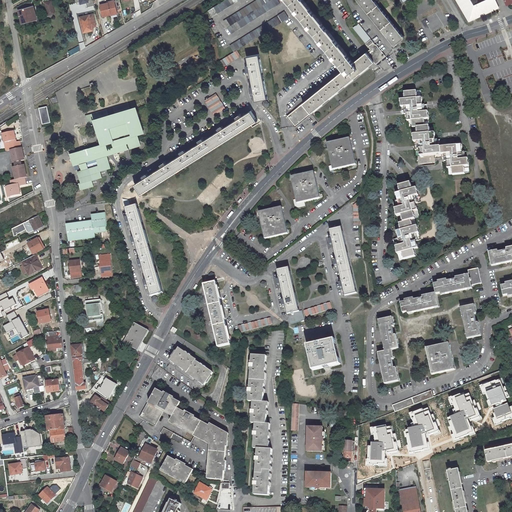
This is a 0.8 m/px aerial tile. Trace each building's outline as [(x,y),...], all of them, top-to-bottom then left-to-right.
[(52,0),(47,0),(46,1),(49,12),(55,11),(52,0)] [(223,0),(207,10),(211,17),(238,0),(223,0)] [(276,0),(256,0),(223,20),(231,33),(279,3),(276,0)] [(301,0),(285,0),(343,71),(287,116),(294,126),(374,62),(367,54),(366,52),(353,63),(301,0)] [(359,0),(394,45),(404,37),(375,0),(359,0)] [(469,0),(455,0),(468,21),(498,8),(494,0),(489,0),(473,7),(469,0)] [(113,14),(118,12),(115,1),(109,3),(108,2),(101,4),(104,17),(111,15),(111,13),(113,13),(113,14)] [(27,3),(19,5),(23,21),(38,16),(35,5),(28,7),(27,3)] [(284,12),(229,45),(232,52),(236,50),(288,18),(284,12)] [(94,14),(81,17),(85,33),(94,30),(93,26),(96,25),(94,14)] [(81,45),(85,43),(79,24),(74,25),(81,45)] [(371,51),(367,54),(374,62),(376,64),(386,56),(376,44),(375,45),(360,26),(355,30),(371,51)] [(241,55),(248,51),(245,46),(238,50),(241,55)] [(218,60),(222,66),(240,56),(236,50),(232,52),(218,60)] [(258,55),(246,57),(248,67),(246,66),(247,71),(249,70),(253,89),(250,88),(251,93),(253,92),(255,102),(267,99),(258,55)] [(424,127),(423,120),(428,119),(426,105),(421,106),(420,98),(416,99),(415,92),(403,93),(404,100),(400,101),(401,115),(406,114),(407,122),(411,121),(412,128),(417,128),(418,135),(413,135),(415,150),(420,149),(421,156),(441,154),(442,161),(447,161),(448,168),(452,168),(453,174),(465,173),(464,166),(469,166),(467,151),(462,151),(461,144),(440,147),(439,140),(435,140),(434,133),(429,133),(429,126),(424,127)] [(213,116),(225,109),(216,94),(204,101),(213,116)] [(88,124),(95,122),(101,144),(71,153),(74,165),(80,163),(82,169),(78,170),(82,182),(80,183),(82,190),(95,186),(93,180),(103,177),(101,170),(112,167),(108,155),(141,146),(139,136),(145,134),(137,107),(131,109),(129,103),(85,115),(88,124)] [(47,106),(39,108),(43,124),(51,122),(47,106)] [(203,138),(199,141),(201,142),(185,152),(184,150),(180,152),(182,154),(166,164),(165,162),(161,164),(163,166),(147,176),(146,173),(142,176),(144,178),(135,184),(142,194),(256,121),(250,111),(241,117),(240,115),(236,117),(238,119),(222,129),(221,127),(217,129),(219,131),(203,141),(203,138)] [(27,184),(25,178),(28,177),(25,164),(23,165),(22,160),(25,160),(22,147),(22,148),(20,141),(17,141),(15,131),(4,133),(7,151),(11,150),(14,162),(15,162),(16,166),(14,167),(16,180),(12,180),(13,185),(7,186),(8,191),(10,191),(11,196),(21,194),(19,186),(19,184),(22,183),(22,185),(27,184)] [(351,137),(327,143),(334,170),(357,164),(351,137)] [(315,174),(291,180),(297,206),(320,200),(315,174)] [(415,250),(413,243),(419,242),(416,228),(412,229),(410,221),(416,220),(414,213),(419,212),(418,205),(422,204),(420,190),(415,191),(414,183),(402,186),(404,193),(399,194),(400,201),(396,202),(399,216),(403,215),(404,222),(399,223),(401,231),(396,231),(397,239),(392,240),(395,254),(400,253),(401,260),(413,258),(411,251),(415,250)] [(136,239),(133,239),(134,243),(137,242),(142,260),(140,260),(141,264),(143,264),(149,282),(146,282),(148,286),(150,285),(153,295),(165,292),(138,205),(126,208),(129,218),(127,218),(128,222),(130,221),(136,239)] [(282,209),(258,215),(265,241),(288,235),(282,209)] [(90,237),(90,233),(94,233),(94,229),(96,228),(97,232),(101,232),(100,228),(103,228),(102,214),(88,215),(88,223),(63,226),(64,241),(90,237)] [(38,216),(14,228),(17,233),(25,229),(27,234),(43,226),(38,216)] [(342,283),(340,283),(341,287),(343,286),(345,295),(356,292),(341,227),(329,230),(332,239),(329,239),(330,244),(333,242),(337,261),(335,261),(336,265),(338,264),(342,283)] [(17,238),(6,244),(8,248),(10,252),(21,246),(17,238)] [(38,238),(29,243),(34,254),(44,248),(38,238)] [(511,248),(511,250),(503,252),(502,250),(489,253),(492,267),(511,262),(511,248)] [(38,253),(25,260),(31,274),(45,267),(38,253)] [(111,255),(100,257),(102,273),(103,273),(104,277),(113,276),(111,255)] [(301,257),(299,261),(311,266),(312,262),(301,257)] [(81,260),(71,261),(73,278),(83,277),(81,260)] [(279,280),(277,280),(278,283),(280,282),(284,301),(282,301),(283,305),(285,304),(290,325),(304,320),(302,310),(299,311),(289,268),(277,270),(279,280)] [(480,269),(470,271),(473,286),(483,284),(480,269)] [(440,283),(435,284),(438,295),(443,294),(443,296),(473,289),(470,275),(457,278),(458,279),(449,281),(448,279),(439,281),(440,283)] [(43,277),(31,284),(33,289),(36,288),(40,295),(49,290),(44,282),(45,281),(43,277)] [(216,281),(204,284),(219,347),(231,344),(216,281)] [(505,286),(501,287),(504,299),(511,297),(511,282),(505,284),(505,286)] [(82,284),(75,285),(76,294),(83,293),(82,284)] [(437,294),(424,296),(424,298),(415,300),(415,298),(407,300),(407,302),(403,303),(405,313),(409,312),(410,314),(440,308),(437,294)] [(101,299),(86,301),(89,321),(96,320),(96,321),(104,320),(103,316),(100,316),(99,303),(102,303),(101,299)] [(306,317),(331,311),(330,304),(304,311),(306,317)] [(476,306),(463,309),(465,319),(469,340),(483,337),(480,323),(478,324),(476,315),(478,315),(476,306)] [(49,309),(39,312),(41,323),(52,320),(49,309)] [(240,332),(271,323),(269,317),(238,326),(240,332)] [(395,318),(381,321),(385,339),(388,352),(381,354),(387,385),(401,382),(398,368),(396,369),(394,360),(396,360),(394,351),(401,349),(398,336),(397,336),(395,328),(397,327),(395,318)] [(134,322),(125,339),(128,340),(133,343),(133,344),(138,347),(144,335),(143,335),(147,329),(134,322)] [(59,350),(58,346),(64,346),(63,338),(59,338),(58,335),(55,335),(48,336),(47,337),(50,351),(59,350)] [(128,340),(126,343),(137,349),(138,347),(133,344),(133,343),(128,340)] [(335,340),(308,345),(313,371),(341,365),(335,340)] [(82,344),(72,346),(74,361),(84,359),(82,344)] [(451,344),(428,349),(429,357),(433,375),(457,371),(451,344)] [(29,347),(18,353),(24,365),(36,358),(29,347)] [(181,347),(171,359),(188,373),(187,374),(204,387),(213,375),(196,363),(198,360),(181,347)] [(252,353),(248,399),(253,399),(252,420),(256,421),(254,446),(258,446),(255,493),(269,494),(273,447),(269,447),(271,422),(267,421),(268,400),(264,400),(266,354),(252,353)] [(97,358),(74,361),(78,390),(88,388),(87,383),(85,383),(83,364),(98,362),(97,358)] [(229,367),(219,411),(225,416),(235,372),(229,367)] [(105,369),(101,375),(92,387),(95,390),(100,381),(102,383),(110,372),(105,369)] [(122,370),(118,377),(122,379),(126,373),(122,370)] [(36,376),(23,378),(25,389),(38,386),(36,376)] [(61,390),(60,389),(62,389),(61,378),(47,380),(49,392),(61,390)] [(511,409),(501,381),(461,396),(474,431),(511,416),(511,409)] [(211,466),(211,478),(224,478),(226,432),(214,426),(213,427),(178,408),(181,402),(157,389),(142,416),(155,424),(164,409),(175,415),(171,421),(178,425),(177,427),(183,430),(184,428),(202,438),(201,440),(208,444),(209,441),(212,443),(212,459),(209,459),(209,466),(211,466)] [(393,404),(396,411),(435,397),(432,390),(393,404)] [(20,393),(16,395),(20,407),(25,406),(20,393)] [(96,396),(92,403),(97,406),(98,405),(106,410),(111,403),(104,399),(103,400),(96,396)] [(64,414),(48,416),(50,430),(52,429),(64,428),(66,428),(64,414)] [(408,416),(368,431),(380,467),(421,452),(408,416)] [(308,426),(308,451),(323,451),(323,441),(324,440),(324,439),(324,438),(323,438),(323,427),(308,426)] [(164,427),(161,433),(181,444),(184,438),(164,427)] [(25,449),(43,446),(40,428),(22,432),(25,449)] [(64,428),(52,429),(54,442),(66,440),(64,428)] [(17,433),(3,435),(5,446),(14,444),(16,454),(24,452),(23,443),(19,444),(17,433)] [(149,442),(151,437),(145,433),(144,436),(141,443),(134,457),(141,460),(144,460),(145,458),(151,461),(155,450),(150,447),(151,446),(149,442)] [(344,439),(343,457),(352,457),(352,454),(354,454),(355,439),(344,439)] [(511,443),(487,450),(489,461),(499,459),(511,455),(511,443)] [(121,447),(115,459),(123,463),(129,451),(121,447)] [(168,456),(162,468),(170,472),(169,474),(175,477),(176,475),(187,481),(193,469),(168,456)] [(70,458),(57,459),(58,468),(62,468),(62,471),(72,470),(70,458)] [(130,466),(138,469),(140,463),(133,460),(130,466)] [(34,473),(48,471),(46,461),(32,464),(34,473)] [(10,463),(10,475),(24,475),(24,463),(10,463)] [(460,467),(448,470),(457,511),(468,511),(465,495),(461,476),(460,467)] [(57,469),(51,469),(52,479),(60,478),(60,473),(58,474),(57,469)] [(138,487),(141,482),(143,476),(132,471),(130,477),(131,477),(128,482),(138,487)] [(140,511),(157,476),(151,472),(132,511),(140,511)] [(331,473),(307,472),(307,487),(317,488),(318,489),(320,489),(321,488),(331,488),(331,473)] [(106,476),(100,487),(111,493),(117,481),(106,476)] [(203,485),(197,495),(204,499),(206,497),(207,498),(211,490),(203,485)] [(48,487),(40,495),(48,503),(56,494),(48,487)] [(419,511),(415,487),(400,490),(403,511),(419,511)] [(377,511),(378,508),(385,508),(386,489),(368,488),(368,498),(366,498),(366,505),(371,505),(371,507),(372,507),(371,511),(377,511)] [(180,511),(179,511),(180,509),(178,508),(181,502),(177,500),(178,499),(176,498),(176,499),(172,497),(165,511),(180,511)]
